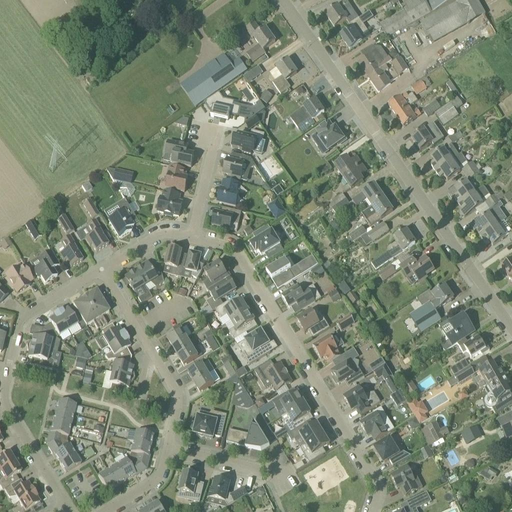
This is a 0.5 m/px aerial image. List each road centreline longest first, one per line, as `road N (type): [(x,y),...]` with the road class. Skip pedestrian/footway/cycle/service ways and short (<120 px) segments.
road 1 (unclassified): [(511,329),(283,0)]
road 2 (residential): [(372,511),(378,492),(236,255),(192,238)]
road 3 (residential): [(65,506),(2,400),(7,371)]
road 4 (residential): [(7,371),(26,316),(101,270)]
road 5 (residential): [(167,448),(285,476)]
